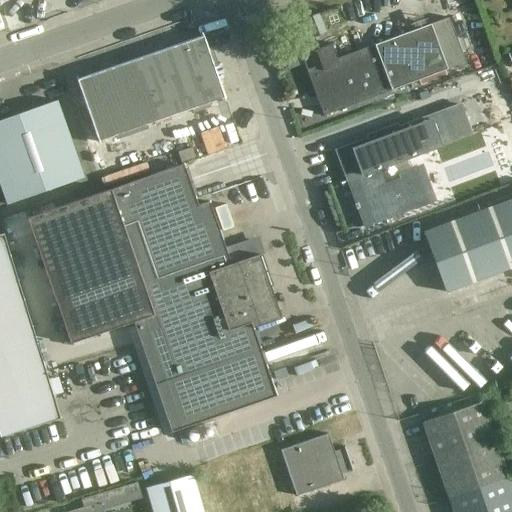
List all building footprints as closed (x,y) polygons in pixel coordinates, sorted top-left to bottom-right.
[(33,0),(36,13),(47,11),(44,0),(33,0)] [(313,51),(315,50),(320,65),(307,69),(305,62),(303,63),(323,116),(325,116),(324,115),(447,69),(430,24),(337,59),(331,44),(333,43),(333,42),(313,50),(313,51)] [(225,98),(214,66),(203,35),(76,79),(98,142),(225,98)] [(57,100),(0,120),(0,185),(7,205),(84,177),(57,100)] [(385,184),(380,170),(379,168),(470,134),(460,106),(367,140),(369,145),(338,157),(364,226),(428,203),(419,177),(401,184),(400,178),(385,184)] [(470,115),(475,127),(492,120),(487,108),(470,115)] [(181,162),(194,157),(191,147),(177,152),(181,162)] [(98,149),(86,152),(92,175),(105,172),(98,149)] [(253,328),(281,318),(259,254),(231,264),(210,201),(198,205),(184,163),(27,218),(70,345),(133,323),(171,433),(275,397),(253,328)] [(103,187),(142,176),(139,163),(100,173),(103,187)] [(511,198),(423,232),(445,292),(511,267),(511,198)] [(3,233),(0,234),(0,285),(17,280),(3,233)] [(17,280),(0,285),(0,335),(31,326),(17,280)] [(31,326),(0,335),(0,386),(46,372),(31,326)] [(46,372),(0,386),(0,436),(60,418),(46,372)] [(435,460),(495,440),(482,402),(422,422),(435,460)] [(130,439),(146,433),(143,424),(127,430),(130,439)] [(352,471),(353,471),(345,446),(343,447),(344,449),(334,452),(328,434),(280,450),(296,496),(343,479),(341,473),(351,469),(352,471)] [(449,498),(508,478),(495,440),(435,460),(449,498)] [(202,511),(192,475),(146,488),(152,511),(202,511)] [(511,511),(511,490),(508,478),(449,498),(453,511),(511,511)]
